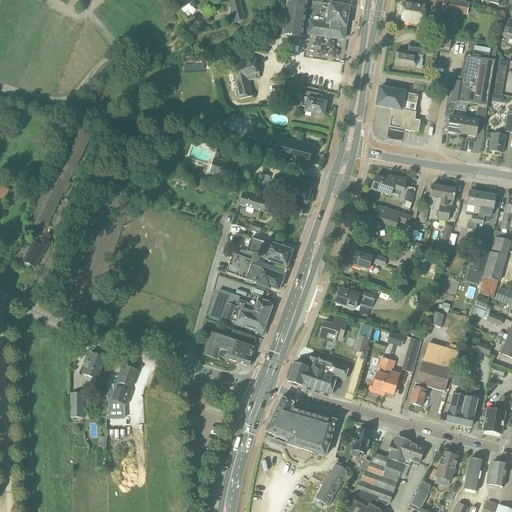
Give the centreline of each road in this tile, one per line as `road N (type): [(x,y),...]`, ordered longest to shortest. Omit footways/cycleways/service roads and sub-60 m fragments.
road 1 (tertiary): [(261,394),(0,295)]
road 2 (secondary): [(264,386),(511,452)]
road 3 (primary): [(264,386),(346,156)]
road 4 (secondary): [(511,177),(346,156)]
road 5 (primary): [(346,156),(374,0)]
road 6 (primary): [(227,511),(261,394)]
